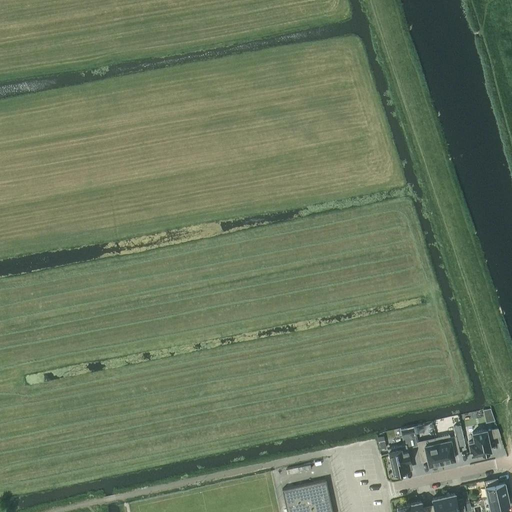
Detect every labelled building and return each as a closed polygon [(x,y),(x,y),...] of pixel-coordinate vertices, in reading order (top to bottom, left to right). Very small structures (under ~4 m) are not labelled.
[(470,451),(471,455),(475,454),(475,455),(482,453),(482,454),(489,452),(488,451),(491,450),(488,439),(494,438),(492,429),(486,430),(486,429),(472,432),(474,441),(468,442),(470,449),(469,449),(470,451)] [(436,437),(441,462),(447,460),(447,461),(452,460),(452,459),(454,459),(453,454),(459,452),(455,436),(450,437),(449,434),(436,437)] [(441,462),(436,437),(417,441),(421,461),(427,459),(428,464),(431,464),(431,465),(436,464),(435,463),(441,462)] [(409,469),(408,465),(411,464),(406,444),(387,448),(393,473),(394,472),(395,474),(400,473),(400,471),(406,470),(409,469)] [(483,480),(487,498),(507,493),(504,482),(498,483),(497,477),(483,480)] [(332,511),(325,480),(282,489),(286,511),(332,511)] [(443,496),(446,511),(464,511),(465,511),(462,498),(456,499),(455,493),(443,496)] [(509,505),(507,493),(487,498),(490,511),(504,511),(504,506),(509,505)] [(429,511),(446,511),(443,496),(432,498),(433,504),(428,505),(429,511)] [(429,511),(428,505),(422,507),(421,501),(410,503),(411,511),(429,511)] [(411,511),(410,503),(396,506),(397,511),(411,511)]
